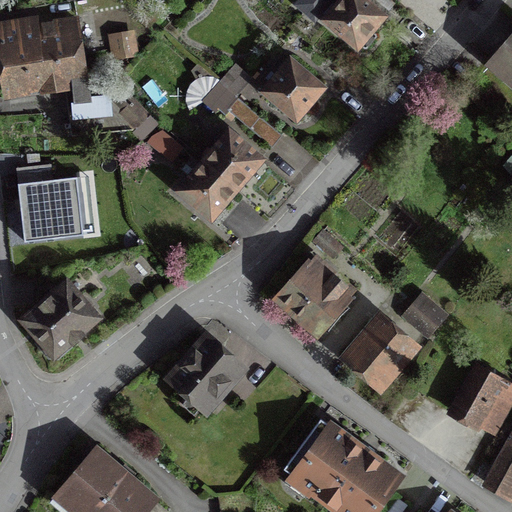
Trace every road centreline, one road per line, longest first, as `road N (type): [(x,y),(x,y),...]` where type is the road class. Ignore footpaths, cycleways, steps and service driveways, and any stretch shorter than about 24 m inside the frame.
road 1 (residential): [(490,0),(273,249),(214,295)]
road 2 (residential): [(494,511),(373,427),(214,295)]
road 3 (residential): [(214,295),(94,378),(34,449)]
